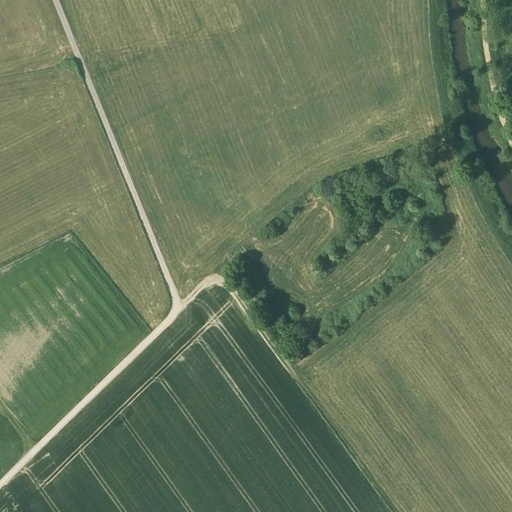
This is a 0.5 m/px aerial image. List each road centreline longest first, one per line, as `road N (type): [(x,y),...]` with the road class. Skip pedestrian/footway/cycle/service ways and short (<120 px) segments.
road 1 (track): [(56,0),(179,308),(0,484)]
road 2 (track): [(179,308),(207,282),(225,281),(388,511)]
road 3 (track): [(485,0),(502,117),(511,134)]
